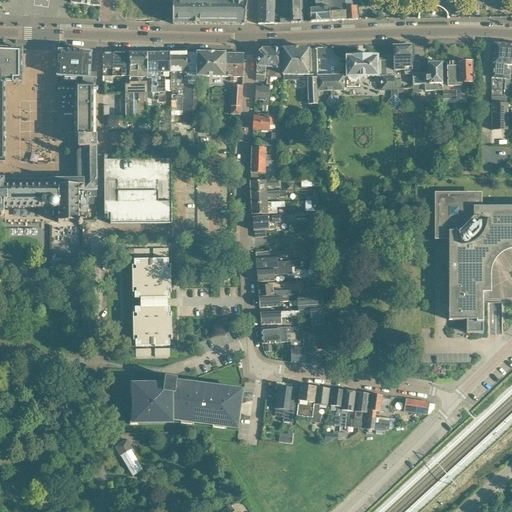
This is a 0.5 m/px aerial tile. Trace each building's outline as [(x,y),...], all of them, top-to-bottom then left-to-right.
[(106,0),(105,15),(119,16),(119,0),(106,0)] [(173,0),(174,25),(224,25),(242,25),(244,23),(245,21),(247,0),(173,0)] [(274,0),(258,0),(258,5),(258,25),(273,24),(274,0)] [(280,0),(280,18),(280,24),(303,24),(301,0),(280,0)] [(314,0),(315,9),(307,10),(310,23),(330,22),(328,0),(314,0)] [(344,0),(328,0),(330,22),(346,21),(345,7),(344,0)] [(346,0),(348,7),(345,7),(346,21),(358,20),(357,10),(357,6),(353,7),(351,0),(346,0)] [(510,56),(510,46),(494,44),(491,79),(491,98),(509,97),(510,80),(511,70),(509,70),(510,59),(506,58),(506,56),(510,56)] [(412,68),(412,62),(412,46),(393,47),(393,56),(394,71),(404,71),(404,69),(412,68)] [(0,163),(2,164),(5,164),(5,161),(5,154),(5,151),(5,144),(5,141),(5,134),(5,131),(5,124),(5,121),(5,114),(5,111),(5,104),(5,101),(5,94),(5,91),(5,84),(5,82),(7,82),(11,82),(13,82),(13,83),(14,83),(17,83),(18,83),(21,83),(23,83),(23,79),(23,50),(0,48),(0,163)] [(316,48),(317,60),(326,60),(326,48),(316,48)] [(265,79),(267,79),(269,49),(261,49),(258,53),(255,81),(264,82),(265,79)] [(269,49),(267,79),(267,85),(269,85),(270,77),(281,78),(281,70),(282,49),(269,49)] [(309,50),(283,50),(283,60),(283,76),(284,76),(284,82),(299,82),(299,76),(304,76),(304,79),(308,79),(308,105),(317,104),(317,91),(317,79),(309,79),(309,76),(309,60),(309,50)] [(59,52),(57,77),(80,79),(95,79),(96,76),(92,76),(93,74),(90,74),(92,53),(83,53),(83,58),(76,58),(76,59),(67,58),(67,52),(59,52)] [(197,87),(197,77),(197,64),(197,53),(191,53),(170,54),(170,73),(171,112),(183,112),(183,114),(183,124),(190,124),(196,124),(196,114),(197,87)] [(244,55),(213,54),(197,53),(197,64),(197,77),(224,78),(224,77),(230,78),(230,82),(236,82),(236,78),(243,78),(244,55)] [(113,77),(113,54),(103,54),(103,83),(113,84),(113,77)] [(130,78),(129,55),(113,54),(113,77),(130,78)] [(159,107),(159,103),(157,54),(147,55),(147,72),(147,89),(152,89),(152,107),(159,107)] [(160,73),(170,73),(170,54),(157,54),(159,103),(165,103),(165,93),(165,79),(164,78),(163,78),(163,76),(162,76),(160,76),(160,73)] [(148,119),(147,89),(147,72),(147,55),(129,55),(130,78),(129,86),(125,85),(126,117),(144,118),(148,119)] [(377,57),(346,58),(347,60),(347,68),(347,78),(377,77),(377,80),(379,82),(381,82),(381,90),(394,90),(394,81),(394,76),(394,71),(393,56),(387,56),(388,61),(377,61),(377,59),(377,57)] [(442,81),(443,91),(443,100),(456,99),(455,91),(449,91),(449,87),(460,87),(460,90),(471,90),(471,83),(474,81),(473,75),(471,73),(470,63),(467,61),(463,61),(461,64),(447,64),(448,81),(442,81)] [(443,91),(442,81),(442,64),(428,65),(428,74),(419,74),(419,62),(412,62),(412,68),(413,94),(421,94),(421,86),(425,86),(425,91),(443,91)] [(334,97),(334,91),(344,91),(343,78),(343,75),(317,76),(317,79),(317,91),(325,91),(325,97),(334,97)] [(80,86),(76,86),(76,89),(76,91),(76,94),(76,101),(76,104),(76,111),(76,114),(76,121),(76,124),(76,131),(76,134),(76,141),(76,143),(77,143),(80,143),(80,148),(84,148),(84,150),(96,150),(96,86),(80,86)] [(241,108),(242,87),(233,86),(231,115),(240,116),(241,108)] [(269,89),(256,88),(255,101),(263,101),(263,106),(268,107),(269,89)] [(508,104),(491,104),(492,131),(508,131),(508,104)] [(278,115),(271,114),(270,114),(269,118),(254,117),(253,130),(269,131),(270,126),(276,126),(276,121),(279,121),(280,115),(278,115)] [(109,116),(108,127),(118,128),(119,117),(109,116)] [(124,133),(122,133),(112,132),(111,143),(123,144),(124,133)] [(277,147),(273,147),(272,147),(272,156),(268,156),(268,149),(252,149),(251,161),(278,162),(278,147),(277,147)] [(289,148),(280,148),(280,156),(289,157),(289,148)] [(49,160),(57,159),(56,149),(48,149),(49,160)] [(0,215),(1,216),(2,216),(3,215),(4,215),(4,214),(4,213),(4,209),(42,209),(42,207),(49,207),(49,208),(50,208),(51,209),(51,210),(52,210),(53,210),(54,211),(55,211),(56,211),(57,210),(58,210),(58,209),(58,211),(57,211),(57,212),(58,212),(58,222),(76,222),(76,223),(76,224),(77,224),(77,225),(78,225),(78,226),(79,226),(80,225),(81,225),(82,224),(82,223),(82,222),(81,221),(80,220),(79,220),(79,213),(80,213),(80,214),(87,214),(87,209),(86,198),(87,198),(97,198),(96,150),(84,150),(82,150),(79,150),(77,152),(78,171),(78,180),(50,180),(4,180),(0,179),(0,215)] [(171,160),(104,160),(104,215),(110,215),(110,221),(110,225),(172,224),(171,162),(171,161),(171,160)] [(277,177),(278,162),(251,161),(250,182),(264,182),(265,174),(266,174),(266,167),(272,167),(272,177),(277,177)] [(267,193),(267,192),(267,186),(279,186),(279,181),(264,182),(250,182),(251,194),(267,193)] [(268,203),(267,197),(279,196),(279,198),(286,197),(286,191),(267,192),(267,193),(251,194),(252,204),(268,203)] [(312,201),(316,201),(316,191),(312,191),(312,197),(308,197),(308,201),(312,201)] [(437,211),(437,212),(437,214),(437,215),(437,216),(437,218),(438,219),(438,220),(439,221),(440,223),(442,223),(442,237),(446,236),(448,236),(449,276),(449,321),(453,321),(466,321),(466,333),(483,333),(483,323),(483,304),(483,299),(488,299),(488,300),(495,300),(502,300),(502,303),(508,302),(511,301),(511,207),(482,207),(478,207),(478,203),(478,201),(478,200),(470,200),(464,200),(464,199),(463,198),(462,197),(460,197),(459,196),(458,196),(457,195),(455,195),(454,195),(452,195),(451,195),(449,196),(448,196),(447,197),(445,198),(444,198),(443,199),(442,200),(441,202),(440,203),(439,204),(438,206),(437,207),(437,209),(437,211)] [(268,203),(252,204),(252,216),(277,214),(277,207),(285,207),(285,202),(268,203)] [(267,237),(266,230),(269,230),(269,229),(274,229),(276,227),(275,222),(296,221),(295,215),(252,218),(253,231),(254,231),(255,238),(267,237)] [(322,231),(340,230),(339,217),(322,218),(322,231)] [(263,252),(255,253),(255,254),(257,254),(257,260),(256,260),(256,270),(293,268),(301,268),(301,262),(278,263),(277,256),(270,257),(270,252),(267,252),(263,252)] [(168,260),(158,260),(153,260),(153,267),(150,267),(150,260),(134,260),(134,266),(132,266),(133,294),(135,294),(135,299),(140,299),(141,308),(135,308),(135,314),(133,314),(133,342),(135,342),(136,347),(151,347),(151,340),(154,340),(155,347),(160,347),(170,347),(170,336),(172,336),(172,318),(169,318),(169,307),(167,308),(167,299),(169,299),(169,289),(171,289),(171,270),(169,270),(168,260)] [(293,268),(256,270),(258,283),(275,281),(275,276),(293,274),(293,268)] [(306,294),(323,293),(323,280),(311,281),(311,288),(306,289),(306,294)] [(259,297),(293,295),(293,291),(274,292),(273,286),(258,287),(259,297)] [(297,311),(310,310),(324,309),(323,293),(306,294),(296,295),(293,295),(259,297),(260,309),(281,307),(280,301),(296,300),(297,311)] [(311,326),(313,326),(324,325),(324,309),(310,310),(311,326)] [(270,313),(260,314),(261,326),(271,325),(282,324),(282,318),(291,317),(291,318),(295,318),(295,311),(290,312),(270,313)] [(262,345),(290,342),(289,328),(279,329),(261,330),(262,345)] [(300,341),(295,341),(295,333),(290,334),(290,337),(290,342),(291,363),(302,364),(301,348),(300,341)] [(315,366),(314,350),(314,337),(308,337),(309,348),(303,348),(304,365),(315,366)] [(314,350),(315,366),(323,367),(323,356),(324,356),(324,350),(314,350)] [(236,428),(241,392),(176,383),(177,380),(166,378),(165,386),(134,386),(134,423),(171,423),(171,420),(236,428)] [(312,419),(316,388),(300,386),(298,407),(296,416),(312,419)] [(283,423),(293,424),(296,402),(290,401),(291,389),(278,387),(275,409),(284,411),(283,423)] [(312,419),(312,423),(320,424),(320,418),(317,418),(319,405),(327,406),(330,390),(316,388),(312,419)] [(339,426),(344,391),(333,390),(330,406),(337,407),(336,414),(335,414),(334,426),(339,426)] [(344,391),(339,426),(339,427),(345,427),(347,412),(353,413),(354,403),(356,393),(344,391)] [(369,395),(358,393),(353,428),(361,429),(363,413),(367,413),(369,395)] [(382,396),(371,395),(367,430),(383,432),(389,430),(390,419),(375,417),(376,412),(380,413),(382,396)] [(406,400),(404,412),(428,415),(429,403),(406,400)] [(127,440),(115,447),(133,477),(143,471),(131,450),(133,449),(127,440)]
